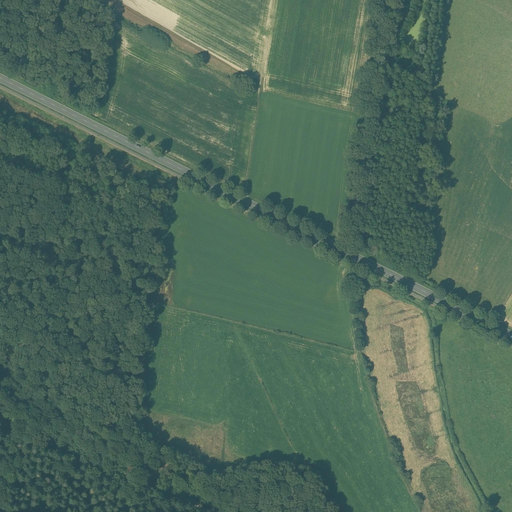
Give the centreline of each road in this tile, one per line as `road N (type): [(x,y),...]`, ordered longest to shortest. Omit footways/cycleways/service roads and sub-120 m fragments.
road 1 (primary): [(0,78),(345,250)]
road 2 (unclassified): [(345,250),(386,0)]
road 3 (track): [(0,428),(213,511)]
road 4 (primary): [(345,250),(511,335)]
